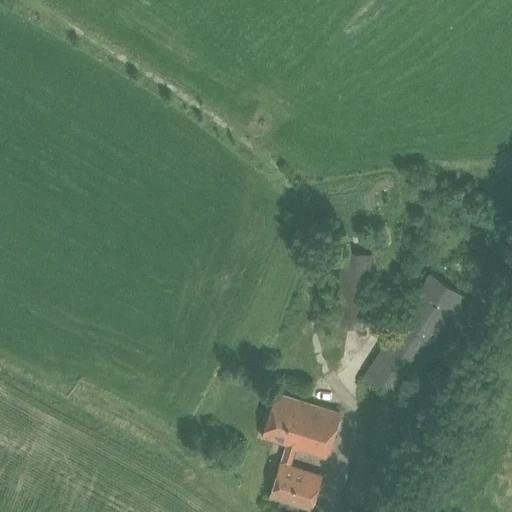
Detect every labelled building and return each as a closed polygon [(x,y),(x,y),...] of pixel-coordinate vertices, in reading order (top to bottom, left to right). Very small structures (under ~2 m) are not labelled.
[(324,261),(339,264),(342,244),(327,242),(324,261)] [(332,324),(360,328),(372,253),(343,249),(332,324)] [(363,375),(396,396),(463,293),(430,272),(363,375)] [(284,452),(293,455),(296,447),(326,456),(340,412),(276,391),(262,436),(287,444),(284,452)] [(346,498),(367,504),(370,495),(385,501),(397,462),(362,450),(346,498)] [(311,504),(321,475),(290,464),(293,455),(284,452),(281,461),(271,491),(311,504)]
